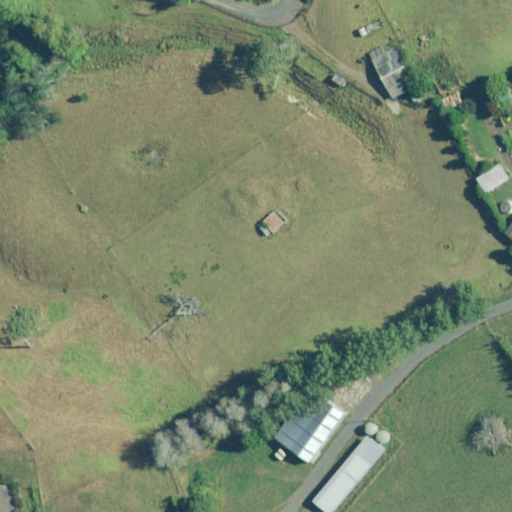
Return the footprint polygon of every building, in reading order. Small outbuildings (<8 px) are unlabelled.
[(385,24),(380,17),(358,30),(362,37),(385,24)] [(381,78),(405,66),(395,45),(387,48),(385,43),(368,51),(381,78)] [(405,66),(381,78),(391,98),(404,91),(399,81),(410,75),(405,66)] [(345,77),(335,71),(329,80),(339,86),(345,77)] [(444,110),(462,102),(456,90),(439,98),(444,110)] [(509,178),(499,163),(475,179),(485,194),(509,178)] [(498,207),(499,208),(502,212),(503,213),(504,213),(506,214),(507,214),(508,213),(509,213),(510,212),(511,212),(511,211),(511,200),(510,199),(509,198),(508,198),(506,198),(505,198),(504,198),(503,199),(502,199),(501,200),(500,201),(499,202),(499,203),(498,205),(498,206),(498,207)] [(285,222),(274,210),(262,220),(273,232),(285,222)] [(511,221),(502,232),(511,241),(511,221)] [(308,383),(270,434),(308,462),(346,411),(308,383)] [(360,429),(366,434),(311,500),(325,511),(332,511),(394,436),(370,416),(360,429)] [(14,511),(10,482),(0,483),(0,511),(14,511)]
